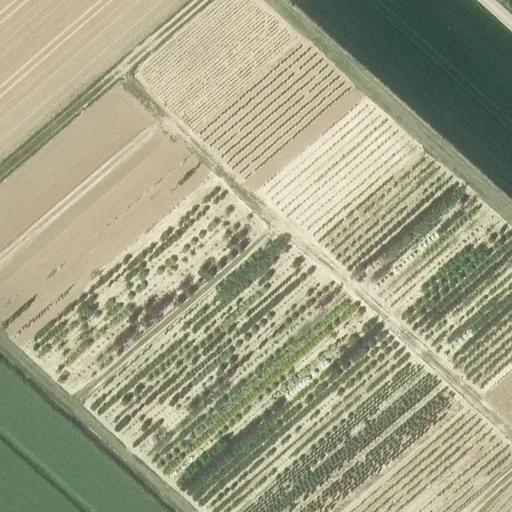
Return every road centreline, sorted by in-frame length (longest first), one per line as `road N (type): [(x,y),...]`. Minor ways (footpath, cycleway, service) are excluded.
road 1 (track): [(511,427),(136,81)]
road 2 (track): [(136,81),(0,201)]
